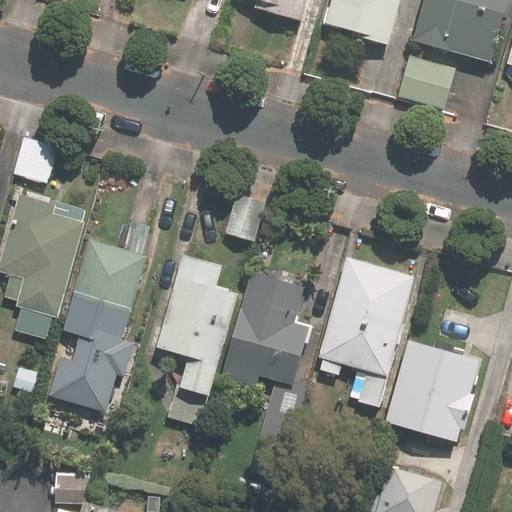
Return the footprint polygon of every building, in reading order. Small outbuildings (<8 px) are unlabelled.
[(258,0),(267,2),(264,10),(301,21),(306,0),(258,0)] [(340,0),(334,26),(362,34),(361,37),(393,47),(406,0),(340,0)] [(511,0),(433,0),(421,44),(495,65),(511,0)] [(456,68),(410,55),(399,95),(445,107),(456,68)] [(25,134),(15,171),(50,181),(60,144),(25,134)] [(260,240),(270,203),(238,194),(228,231),(260,240)] [(58,314),(83,222),(51,213),(53,204),(22,195),(2,267),(14,271),(7,294),(22,298),(20,303),(58,314)] [(124,247),(91,238),(65,331),(81,335),(74,358),(62,354),(50,396),(108,412),(118,375),(126,377),(135,343),(124,339),(147,257),(142,256),(150,225),(132,220),(124,247)] [(191,255),(166,344),(187,350),(186,357),(196,360),(189,383),(183,382),(173,414),(201,422),(210,390),(217,393),(244,293),(221,287),(227,265),(191,255)] [(425,277),(354,258),(319,385),(345,392),(338,416),(374,426),(381,403),(389,405),(425,277)] [(299,284),(258,272),(228,379),(260,388),(265,372),(293,379),(282,420),(271,417),(257,469),(281,476),(308,381),(301,379),(316,326),(299,322),(299,284)] [(490,360),(418,340),(395,419),(468,439),(490,360)] [(40,374),(17,366),(9,390),(17,393),(11,409),(27,414),(40,374)] [(365,511),(434,511),(443,481),(390,466),(382,494),(372,491),(365,511)] [(256,479),(232,474),(228,495),(252,500),(256,479)] [(135,511),(93,500),(92,476),(62,476),(62,501),(87,501),(84,511),(135,511)] [(164,496),(151,495),(151,511),(160,511),(164,496)]
